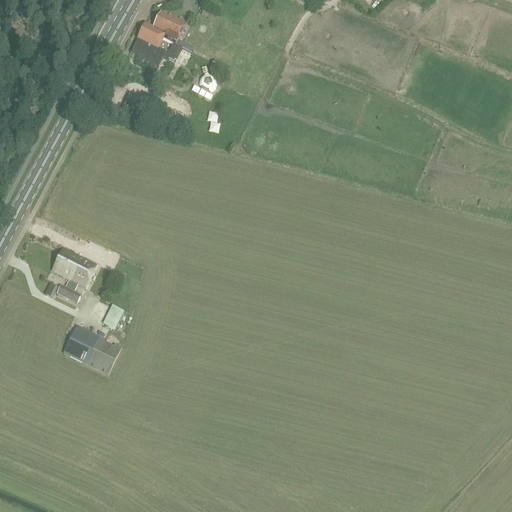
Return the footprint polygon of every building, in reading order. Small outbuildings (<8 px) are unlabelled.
[(132,56),(160,68),(165,57),(175,62),(182,49),(177,46),(187,26),(170,17),(170,19),(162,15),(154,30),(146,26),(132,56)] [(214,61),(209,71),(225,79),(230,69),(214,61)] [(229,77),(233,82),(239,76),(234,71),(229,77)] [(207,79),(202,89),(217,97),(222,87),(207,79)] [(210,140),(213,129),(203,126),(200,138),(210,140)] [(53,272),(86,288),(96,267),(64,251),(53,272)] [(77,305),(82,296),(62,287),(57,295),(77,305)] [(124,313),(112,307),(103,324),(115,330),(124,313)] [(109,377),(123,349),(78,327),(65,355),(109,377)]
